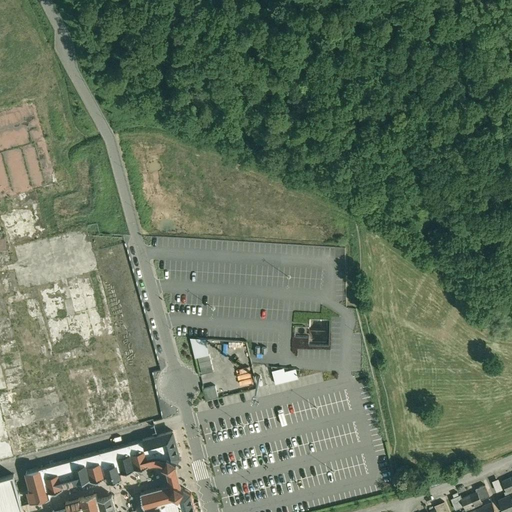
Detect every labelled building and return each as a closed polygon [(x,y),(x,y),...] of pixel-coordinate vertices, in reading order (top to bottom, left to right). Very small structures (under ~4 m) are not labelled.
[(216,371),(210,335),(195,337),(198,357),(201,356),(204,372),(216,371)] [(277,374),(278,382),(302,379),(300,366),(274,369),(274,365),(270,365),(271,374),(277,374)] [(219,385),(207,387),(209,398),(221,397),(219,385)] [(0,407),(0,458),(13,455),(0,407)] [(129,441),(136,467),(152,463),(154,463),(156,462),(158,462),(159,462),(161,463),(163,464),(166,466),(173,470),(176,462),(178,460),(179,461),(181,456),(174,429),(129,441)] [(122,472),(136,467),(129,441),(115,445),(122,472)] [(123,477),(122,472),(115,445),(99,449),(106,475),(107,480),(123,477)] [(92,479),(106,475),(99,449),(85,453),(91,477),(92,479)] [(78,481),(91,477),(85,453),(71,457),(78,481)] [(63,485),(78,481),(71,457),(57,461),(63,485)] [(63,485),(57,461),(25,469),(30,489),(27,489),(30,501),(51,496),(49,490),(63,487),(63,485)] [(173,470),(166,466),(170,484),(171,488),(175,481),(181,485),(176,462),(173,470)] [(0,511),(24,511),(23,504),(19,491),(14,473),(0,477),(0,511)] [(506,496),(499,499),(504,511),(508,511),(511,510),(511,481),(510,478),(503,481),(507,490),(505,493),(506,496)] [(141,492),(146,511),(188,511),(196,510),(191,493),(185,489),(186,487),(181,485),(175,481),(171,488),(170,484),(141,492)] [(496,511),(492,502),(484,505),(482,501),(481,501),(481,499),(490,495),(485,485),(476,488),(477,492),(469,495),(476,511),(496,511)] [(97,493),(82,497),(85,511),(111,511),(117,511),(113,494),(98,498),(97,493)] [(476,511),(469,495),(462,498),(460,495),(451,498),(455,509),(465,505),(466,508),(465,508),(467,511),(476,511)] [(66,501),(67,506),(68,511),(85,511),(82,497),(66,501)] [(447,511),(449,511),(444,501),(435,505),(436,508),(428,511),(447,511)]
